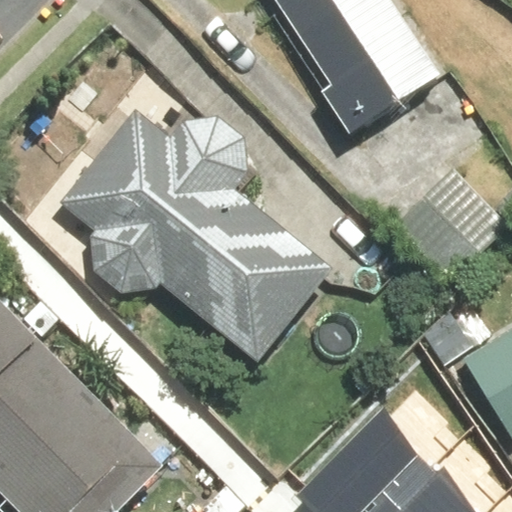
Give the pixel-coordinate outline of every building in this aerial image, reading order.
[(288,0),(349,89),(340,95),(370,139),(461,78),(408,0),(288,0)] [(149,114),(74,206),(109,235),(105,240),(109,274),(137,298),(173,294),(179,287),(279,365),(355,273),(249,188),(267,176),(263,141),(235,120),(200,125),(186,142),(149,114)] [(511,218),(466,171),(405,230),(462,289),(511,241),(511,218)] [(0,278),(0,472),(39,511),(145,511),(189,470),(0,278)] [(511,338),(473,363),(511,424),(511,338)] [(384,408),(295,495),(312,511),(381,511),(428,463),(415,455),(384,408)] [(428,463),(381,511),(473,511),(444,467),(439,473),(428,463)] [(238,480),(209,511),(261,511),(267,506),(238,480)]
